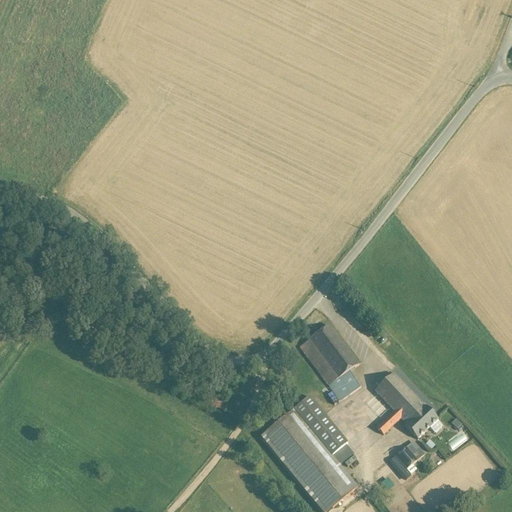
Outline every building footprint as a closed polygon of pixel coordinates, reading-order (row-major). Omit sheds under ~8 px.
[(359,366),(329,327),(309,342),(338,380),(350,373),(359,366)] [(338,380),(309,342),(300,349),(328,387),(338,380)] [(338,380),(328,387),(340,403),(361,389),(350,373),(338,380)] [(415,398),(393,375),(375,393),(393,412),(396,415),(415,398)] [(415,398),(396,415),(401,420),(406,426),(405,427),(417,441),(430,429),(434,434),(436,434),(441,429),(441,427),(437,422),(438,422),(425,408),(415,398)] [(347,445),(309,399),(294,411),(332,458),(346,446),(347,445)] [(332,458),(294,411),(261,439),(320,511),(328,511),(357,489),(339,467),(332,458)] [(393,414),(376,430),(383,437),(401,420),(396,415),(393,412),(392,413),(393,414)] [(462,428),(456,422),(453,425),(459,431),(462,428)] [(423,457),(412,444),(406,449),(417,462),(423,457)] [(346,446),(332,458),(339,467),(353,455),(346,446)] [(406,449),(396,458),(407,471),(417,462),(406,449)] [(411,478),(395,459),(390,463),(406,482),(411,478)]
